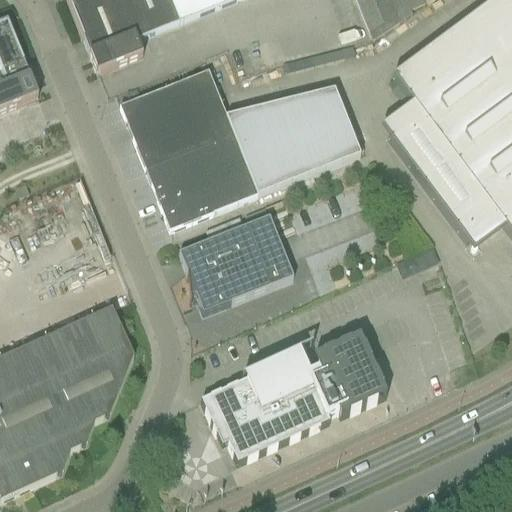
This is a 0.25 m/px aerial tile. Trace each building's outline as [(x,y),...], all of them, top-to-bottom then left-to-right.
[(76,0),(66,4),(88,60),(96,80),(141,62),(135,47),(133,42),(116,0),(76,0)] [(168,0),(116,0),(133,42),(135,47),(180,29),(168,0)] [(217,14),(211,0),(168,0),(180,29),(217,14)] [(211,0),(217,14),(253,0),(211,0)] [(351,0),(370,46),(397,28),(385,0),(351,0)] [(511,0),(504,0),(391,85),(411,112),(404,117),(412,126),(385,145),(464,251),(496,227),(511,247),(511,0)] [(439,0),(420,0),(425,9),(439,0)] [(6,28),(0,30),(0,118),(37,104),(6,28)] [(333,97),(225,124),(207,78),(118,113),(138,162),(168,238),(257,203),(359,163),(333,97)] [(18,204),(28,200),(24,190),(14,194),(18,204)] [(202,321),(220,313),(292,284),(268,224),(196,253),(177,260),(187,285),(189,303),(194,302),(202,321)] [(430,256),(399,270),(405,285),(437,271),(430,256)] [(110,315),(0,365),(0,508),(61,480),(69,459),(85,452),(93,430),(109,423),(132,364),(110,315)] [(317,378),(307,382),(298,363),(199,408),(214,442),(220,439),(235,472),(329,429),(326,423),(335,419),(338,425),(386,403),(358,343),(311,365),(317,378)]
